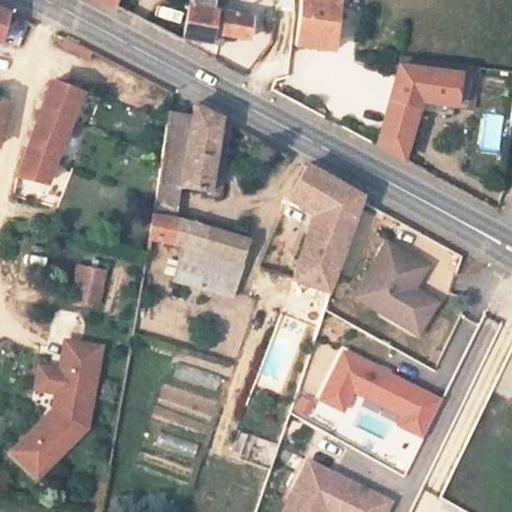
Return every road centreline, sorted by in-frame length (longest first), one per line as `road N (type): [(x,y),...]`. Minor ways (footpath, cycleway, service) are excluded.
road 1 (primary): [(47,0),(440,214)]
road 2 (unknown): [(330,151),(350,0)]
